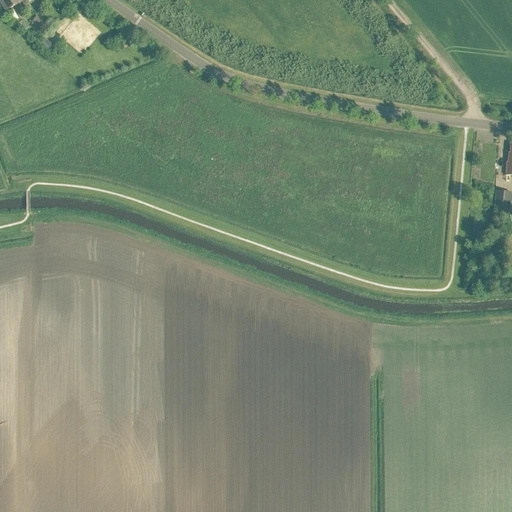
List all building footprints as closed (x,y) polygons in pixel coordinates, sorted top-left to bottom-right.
[(0,0),(0,2),(5,12),(22,2),(25,8),(35,2),(34,0),(0,0)] [(12,24),(18,20),(13,10),(6,14),(12,24)] [(36,17),(32,22),(42,30),(46,25),(36,17)] [(43,42),(39,47),(45,52),(50,47),(43,42)] [(495,192),(494,209),(510,210),(511,193),(495,192)]
